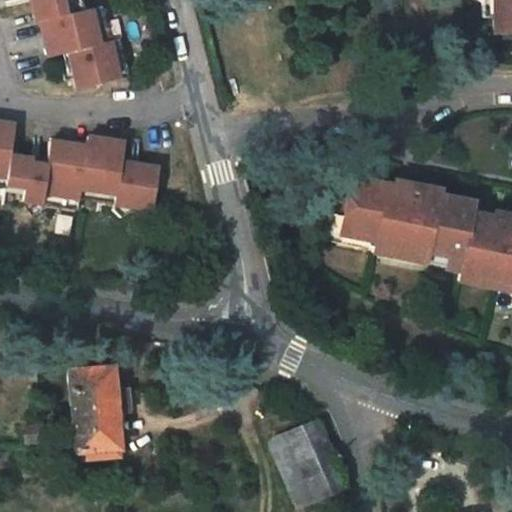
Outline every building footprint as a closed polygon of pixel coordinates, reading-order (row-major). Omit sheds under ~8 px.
[(5,0),(9,13),(21,11),(31,8),(41,42),(50,75),(62,73),(75,70),(79,86),(72,87),(78,109),(129,96),(120,58),(109,60),(104,62),(95,28),(89,30),(83,32),(74,0),(5,0)] [(74,0),(83,32),(89,30),(83,10),(89,0),(74,0)] [(474,34),(473,0),(462,0),(464,34),(474,34)] [(511,0),(473,0),(474,34),(475,49),(499,48),(511,48),(511,0)] [(34,44),(41,42),(31,8),(21,11),(25,24),(29,23),(34,44)] [(101,27),(95,28),(104,62),(109,60),(101,27)] [(67,89),(72,87),(79,86),(75,70),(62,73),(64,79),(67,89)] [(0,203),(6,204),(5,213),(3,224),(40,230),(41,223),(79,230),(80,225),(82,216),(115,222),(114,229),(144,234),(151,234),(158,194),(122,188),(123,180),(124,164),(90,159),(88,167),(49,162),(46,177),(45,186),(10,182),(12,175),(15,147),(0,145),(0,203)] [(32,177),(12,175),(10,182),(45,186),(46,177),(33,176),(32,177)] [(136,182),(123,180),(122,188),(158,194),(159,189),(135,184),(136,182)] [(397,194),(347,183),(344,200),(335,240),(371,248),(396,253),(393,264),(421,270),(424,259),(459,266),(468,221),(471,210),(437,202),(422,199),(423,194),(409,191),(407,199),(396,197),(397,194)] [(423,192),(423,194),(422,199),(437,202),(439,195),(423,192)] [(335,240),(344,200),(340,199),(336,220),(329,219),(323,246),(334,249),(358,254),(359,252),(369,254),(371,248),(335,240)] [(80,225),(114,229),(115,222),(82,216),(80,225)] [(492,217),(490,225),(505,228),(506,224),(507,224),(507,221),(492,217)] [(490,225),(468,221),(459,266),(456,277),(490,285),(488,295),(511,300),(511,224),(507,224),(506,224),(505,228),(490,225)] [(78,235),(79,230),(41,223),(40,230),(78,235)] [(39,236),(40,230),(3,224),(3,231),(23,235),(30,243),(39,236)] [(142,241),(144,234),(114,229),(114,234),(114,238),(121,245),(132,240),(142,241)] [(369,254),(368,258),(393,264),(396,253),(371,248),(369,254)] [(459,266),(424,259),(421,270),(456,277),(459,266)] [(490,285),(456,277),(454,288),(488,295),(490,285)] [(120,451),(115,372),(75,375),(80,453),(120,451)] [(281,441),(294,473),(310,510),(340,500),(314,428),(281,441)]
